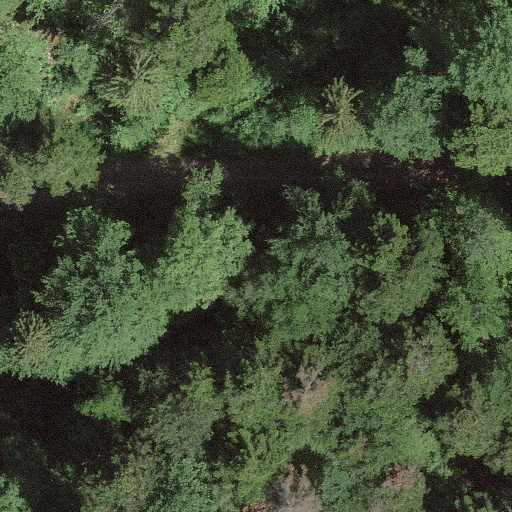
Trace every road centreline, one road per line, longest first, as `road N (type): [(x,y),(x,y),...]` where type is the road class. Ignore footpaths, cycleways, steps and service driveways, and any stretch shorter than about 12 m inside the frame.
road 1 (track): [(0,204),(209,175),(511,168)]
road 2 (track): [(0,377),(334,174)]
road 3 (track): [(418,0),(132,181)]
